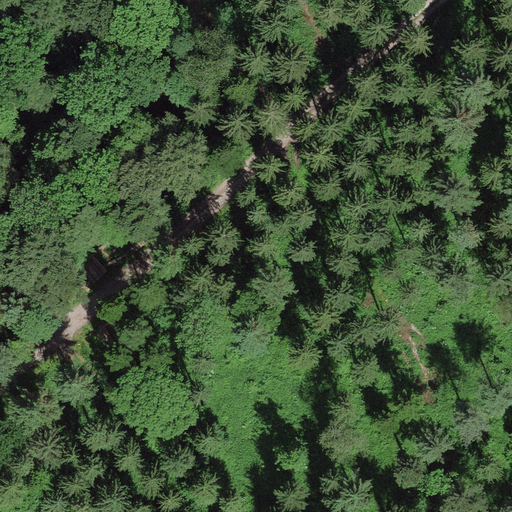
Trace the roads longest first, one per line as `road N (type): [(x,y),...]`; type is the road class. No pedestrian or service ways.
road 1 (track): [(405,0),(0,334)]
road 2 (track): [(22,311),(194,511)]
